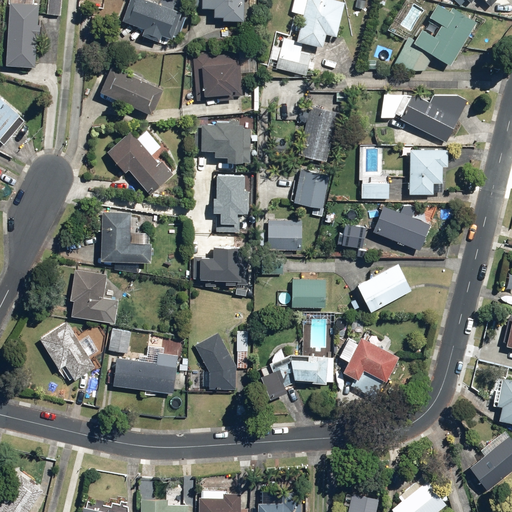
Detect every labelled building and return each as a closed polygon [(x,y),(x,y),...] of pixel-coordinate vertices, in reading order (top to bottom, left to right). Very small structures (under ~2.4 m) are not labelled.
[(60,0),(47,0),(47,15),(60,16),(60,0)] [(183,14),(145,0),(129,0),(121,22),(142,30),(140,35),(160,42),(162,36),(173,40),(183,14)] [(242,0),(193,0),(193,7),(199,7),(199,8),(213,8),(212,17),(222,17),(222,21),(241,22),(242,0)] [(343,3),(330,0),(306,0),(296,41),(284,38),(276,67),(306,75),(313,47),(321,49),(324,35),(334,38),(343,3)] [(455,0),(460,4),(463,0),(467,0),(471,4),(474,0),(481,0),(490,8),(497,0),(455,0)] [(425,71),(433,58),(449,67),(474,23),(447,8),(446,9),(436,4),(428,16),(441,24),(433,37),(419,29),(412,40),(406,37),(388,69),(425,71)] [(38,6),(8,5),(6,64),(34,66),(35,36),(39,36),(39,25),(37,25),(38,6)] [(238,51),(191,54),(195,100),(242,97),(238,51)] [(161,89),(110,66),(99,92),(149,115),(161,89)] [(413,94),(382,93),(380,118),(400,119),(445,143),(468,103),(457,94),(432,95),(426,102),(413,94)] [(298,99),(277,98),(276,119),(297,120),(298,99)] [(24,120),(0,99),(0,141),(3,144),(24,120)] [(336,113),(309,107),(298,155),(325,162),(336,113)] [(137,139),(129,131),(106,152),(124,173),(128,170),(150,194),(173,173),(161,161),(158,163),(150,155),(159,146),(145,132),(137,139)] [(285,138),(270,138),(269,157),(284,158),(285,138)] [(448,150),(408,150),(407,195),(431,196),(432,184),(441,184),(442,167),(447,167),(448,150)] [(328,174),(298,169),(293,203),(323,207),(328,174)] [(389,184),(360,184),(360,198),(389,199),(389,184)] [(236,196),(209,200),(218,256),(244,252),(236,196)] [(400,213),(380,205),(370,231),(419,250),(429,224),(411,217),(414,208),(403,204),(400,213)] [(129,213),(101,212),(100,260),(151,262),(151,243),(148,243),(148,232),(142,232),(142,226),(134,226),(134,221),(129,220),(129,213)] [(177,219),(166,221),(168,234),(179,232),(177,219)] [(301,220),(266,219),(265,249),(300,250),(301,220)] [(366,228),(345,223),(343,233),(339,233),(337,244),(362,250),(366,228)] [(282,258),(260,257),(260,273),(281,274),(282,258)] [(396,264),(355,284),(367,310),(408,290),(396,264)] [(105,273),(74,269),(69,314),(114,319),(116,299),(103,297),(105,273)] [(324,279),(290,278),(288,305),(323,306),(324,279)] [(62,365),(71,378),(92,364),(64,320),(39,336),(58,367),(62,365)] [(131,329),(112,326),(108,349),(126,353),(131,329)] [(236,364),(215,331),(191,345),(206,370),(190,369),(189,391),(236,391),(236,364)] [(249,332),(235,332),(235,358),(248,358),(249,332)] [(399,357),(359,337),(340,371),(357,381),(363,369),(385,382),(399,357)] [(155,363),(115,357),(112,385),(172,391),(176,355),(156,353),(155,363)] [(256,374),(267,398),(285,392),(283,383),(296,379),(313,380),(313,384),(326,383),(326,381),(334,381),(334,357),(325,356),(325,364),(313,360),(288,358),(256,374)] [(511,422),(511,379),(501,377),(495,404),(500,405),(497,419),(511,422)] [(484,489),(511,468),(511,440),(508,436),(467,466),(484,489)] [(26,511),(42,489),(20,474),(0,502),(0,511),(26,511)] [(433,511),(445,503),(426,480),(390,508),(392,511),(433,511)] [(298,511),(299,492),(280,491),(280,501),(256,501),(255,511),(298,511)] [(239,508),(239,493),(222,492),(221,497),(197,496),(196,511),(246,511),(247,508),(239,508)] [(351,492),(345,511),(374,511),(378,499),(351,492)] [(186,511),(186,504),(165,504),(165,499),(139,499),(139,511),(186,511)]
